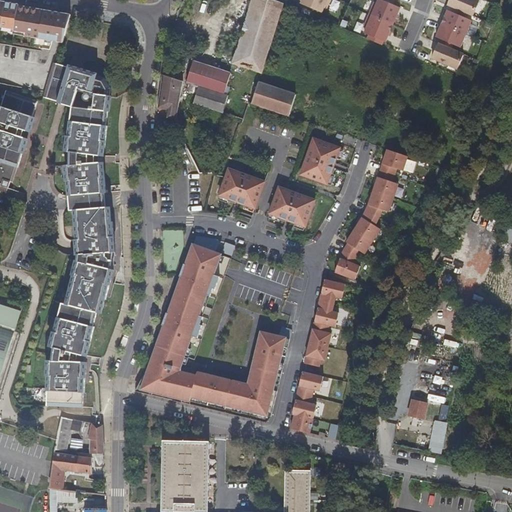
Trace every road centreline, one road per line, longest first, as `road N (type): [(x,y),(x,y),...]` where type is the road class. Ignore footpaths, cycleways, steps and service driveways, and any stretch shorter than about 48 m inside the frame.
road 1 (track): [(379,456),(392,366),(421,272),(511,125)]
road 2 (unclassified): [(274,434),(511,484)]
road 3 (residential): [(147,223),(143,100),(158,13)]
road 4 (unknown): [(383,426),(415,331),(430,327),(480,340),(511,332)]
road 5 (residential): [(122,401),(147,310),(147,223)]
road 6 (residential): [(314,260),(274,434)]
road 7 (residential): [(147,223),(204,221),(314,260)]
road 8 (unclassified): [(122,401),(274,434)]
road 9 (residential): [(314,260),(352,195),(366,148)]
